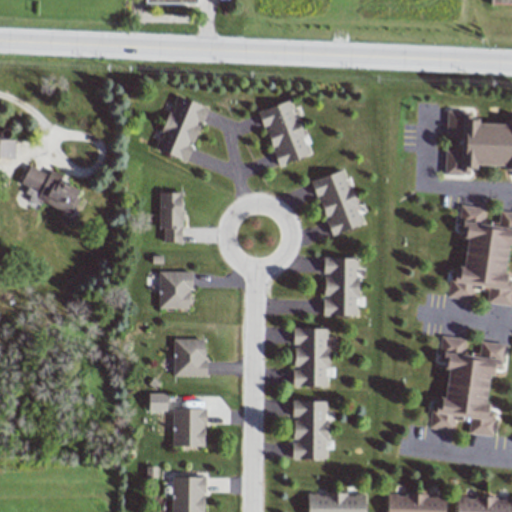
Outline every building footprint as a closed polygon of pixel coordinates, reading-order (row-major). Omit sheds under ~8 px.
[(187,161),(206,107),(174,95),(155,150),(187,161)] [(256,111),(262,127),(264,126),(277,165),(308,155),(290,100),(256,111)] [(511,120),(507,120),(506,124),(477,123),(477,119),(469,119),(469,111),(446,110),(445,135),(460,136),(460,150),(444,150),(443,174),(467,175),(467,168),(475,168),(475,164),(505,165),(505,170),(511,170),(511,120)] [(0,158),(13,159),(13,139),(0,139),(0,158)] [(20,184),(27,187),(23,197),(40,204),(40,203),(69,216),(81,188),(47,173),(47,174),(28,166),(20,184)] [(309,181),(315,197),(318,197),(325,218),(330,235),(361,225),(343,170),(309,181)] [(157,193),(158,229),(162,229),(163,243),(181,243),(180,192),(157,193)] [(510,306),(511,293),(511,285),(511,282),(507,282),(505,268),(509,238),(511,237),(511,212),(499,211),(497,225),(489,224),(481,225),(483,209),(459,205),(457,221),(461,221),(465,243),(460,278),(448,279),(446,297),(470,300),(472,286),(487,290),(486,302),(510,306)] [(321,316),(356,316),(356,258),(322,258),(322,275),(323,275),(323,297),(322,297),(321,316)] [(157,308),(189,309),(190,272),(158,272),(157,308)] [(326,328),(291,328),(291,345),(293,345),(293,369),(292,369),(292,386),(326,386),(326,328)] [(504,344),(479,341),(478,355),(463,353),(464,339),(440,336),(438,352),(444,353),(442,368),(447,368),(444,398),(438,398),(436,412),(429,412),(427,428),(452,431),(454,416),(469,418),(467,434),(492,436),(495,413),(487,412),(488,403),(486,403),(490,367),(501,368),(504,344)] [(205,339),(172,339),(172,376),(204,376),(205,339)] [(147,411),(166,410),(165,393),(147,393),(147,411)] [(291,459),(325,459),(325,401),(291,401),(291,418),(292,418),(292,441),(291,441),(291,459)] [(171,409),(171,446),(204,447),(204,409),(171,409)] [(203,511),(203,477),(170,476),(170,511),(203,511)] [(307,511),(364,511),(364,494),(307,493),(307,511)] [(444,511),(444,495),(386,495),(386,511),(444,511)] [(511,511),(511,497),(456,497),(456,511),(511,511)]
